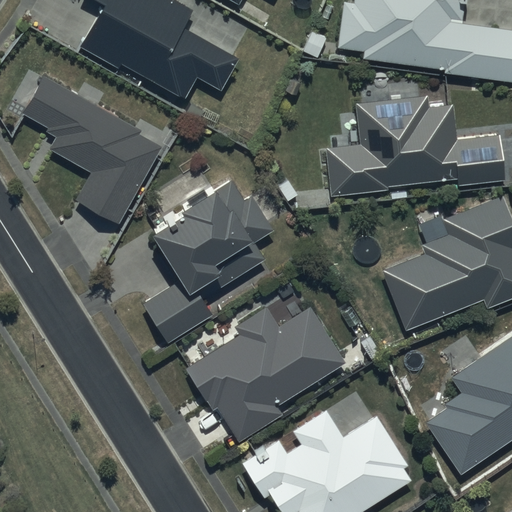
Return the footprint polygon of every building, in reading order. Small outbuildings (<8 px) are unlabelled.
[(100,0),(79,39),(116,61),(119,56),(182,92),(193,72),(219,86),(238,53),(181,20),(191,2),(187,0),(100,0)] [(362,45),(361,51),(445,62),(444,68),(511,76),(511,68),(511,24),(460,18),(462,0),(341,0),(336,42),(362,45)] [(140,123),(42,70),(21,109),(46,123),(44,126),(55,132),(48,145),(89,167),(74,194),(117,218),(159,141),(137,129),(140,123)] [(357,138),(325,142),(329,190),(387,184),(386,180),(454,173),(455,178),(502,174),(497,128),(455,132),(452,99),(425,89),(353,97),(357,138)] [(178,272),(141,295),(164,336),(211,306),(201,291),(262,253),(252,236),(272,224),(249,188),(242,193),(230,174),(217,183),(212,175),(177,197),(181,202),(148,223),(178,272)] [(423,247),(380,264),(403,322),(480,292),(484,303),(511,291),(511,216),(501,188),(440,211),(446,228),(420,238),(423,247)] [(236,330),(184,362),(210,404),(215,400),(236,434),(279,409),(273,400),(345,357),(309,301),(277,320),(264,300),(230,321),(236,330)] [(447,402),(426,419),(460,467),(511,430),(511,327),(450,370),(459,384),(443,396),(447,402)] [(276,432),(240,456),(263,492),(269,487),(284,511),(294,505),(296,509),(290,511),(346,511),(408,474),(402,464),(409,460),(375,409),(341,431),(323,403),(290,425),(299,438),(286,447),(276,432)]
